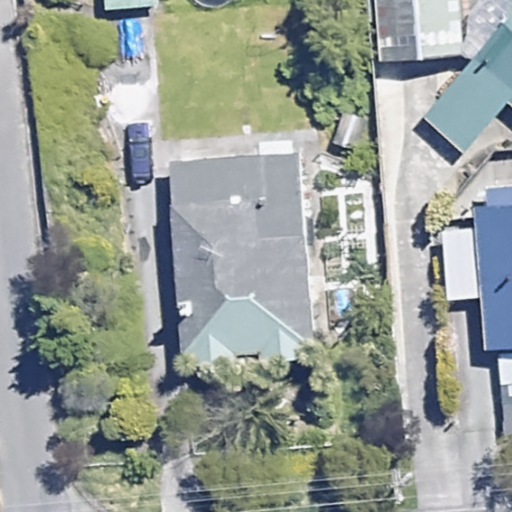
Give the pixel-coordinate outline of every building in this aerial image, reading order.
[(156,8),(155,0),(107,0),(108,10),(156,8)] [(441,0),(368,0),(372,50),(445,44),(441,0)] [(511,24),(422,117),(472,157),(511,114),(511,24)] [(263,160),(131,168),(143,356),(274,347),(263,160)] [(511,215),(445,219),(449,305),(488,303),(493,389),(511,387),(511,215)]
